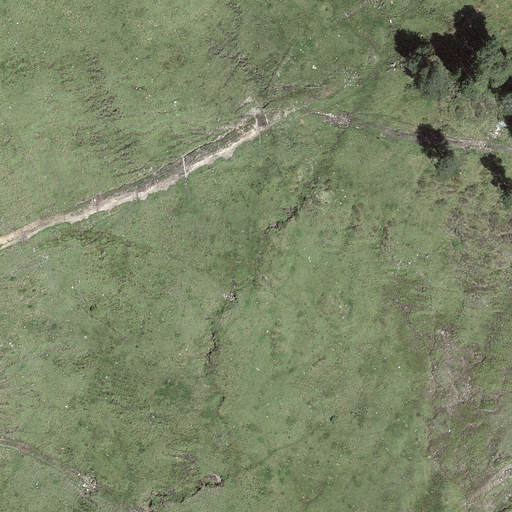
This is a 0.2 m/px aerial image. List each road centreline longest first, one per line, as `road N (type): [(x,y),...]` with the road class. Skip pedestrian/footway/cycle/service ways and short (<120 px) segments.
road 1 (track): [(260,113),(132,190),(0,244)]
road 2 (track): [(511,163),(333,105),(260,113)]
